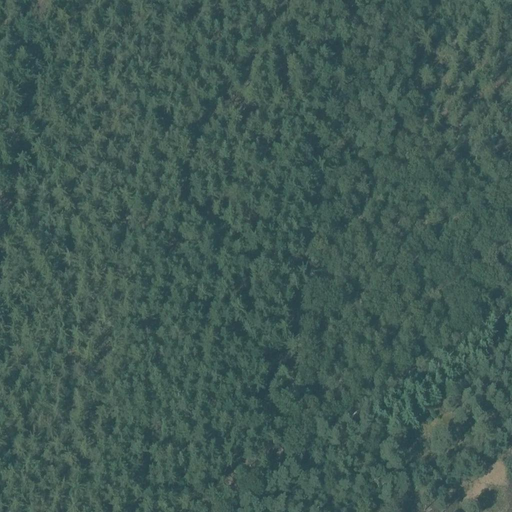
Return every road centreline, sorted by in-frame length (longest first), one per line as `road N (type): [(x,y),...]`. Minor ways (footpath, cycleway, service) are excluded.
road 1 (track): [(212,511),(511,294)]
road 2 (track): [(511,169),(463,164),(431,136),(419,112),(412,69),(435,0)]
